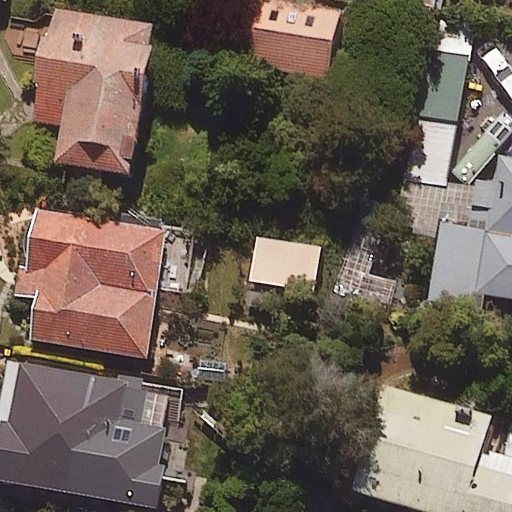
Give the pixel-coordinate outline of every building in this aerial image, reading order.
[(9,0),(0,0),(0,9),(8,11),(9,0)] [(343,29),(262,15),(250,84),(331,98),(343,29)] [(59,188),(133,201),(155,73),(150,72),(156,41),(56,24),(36,134),(68,139),(59,188)] [(477,32),(440,25),(409,185),(446,192),(477,32)] [(511,172),(485,167),(474,235),(444,230),(430,309),(474,316),(475,306),(511,312),(511,172)] [(170,249),(39,226),(24,307),(41,310),(33,353),(147,374),(170,249)] [(323,253),(255,245),(249,294),(293,299),(290,322),(314,325),(323,253)] [(0,446),(0,499),(64,511),(161,511),(167,488),(161,487),(169,447),(163,446),(171,406),(14,375),(0,446)] [(496,429),(385,395),(352,505),(375,511),(511,511),(511,474),(485,466),(496,429)]
